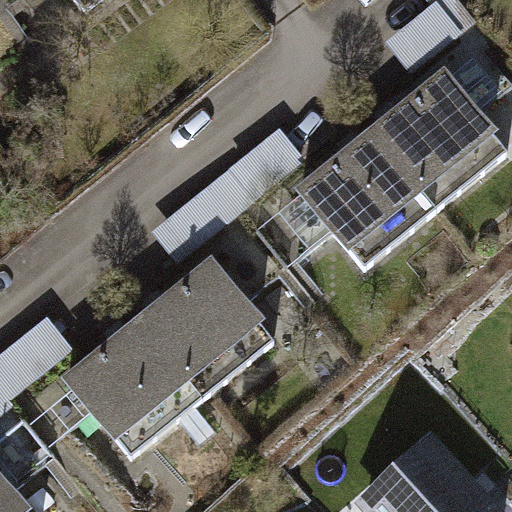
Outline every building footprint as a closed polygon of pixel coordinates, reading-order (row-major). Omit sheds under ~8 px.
[(66,4),(87,35),(139,0),(0,0),(0,32),(7,43),(66,4)] [(455,8),(390,63),(415,92),(480,37),(455,8)] [(375,146),(445,236),(511,184),(511,173),(448,90),(375,146)] [(296,206),(366,296),(445,236),(375,146),(296,206)] [(228,196),(254,226),(309,178),(283,148),(228,196)] [(189,283),(254,226),(228,196),(162,253),(189,283)] [(152,327),(221,417),(294,361),(225,271),(152,327)] [(73,387),(143,477),(221,417),(152,327),(73,387)] [(0,377),(0,390),(19,416),(81,368),(55,335),(0,377)] [(0,430),(19,416),(0,390),(0,430)] [(510,511),(511,511),(451,443),(372,511),(510,511)] [(0,511),(24,511),(0,480),(0,511)]
